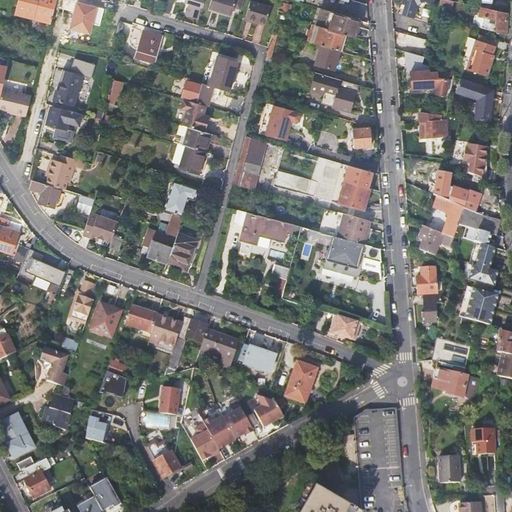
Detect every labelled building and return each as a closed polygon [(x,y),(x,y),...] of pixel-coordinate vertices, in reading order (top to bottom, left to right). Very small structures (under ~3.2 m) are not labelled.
[(43,21),(51,23),(57,0),(37,0),(37,3),(33,2),(33,0),(30,0),(19,0),(16,15),(33,19),(43,21)] [(202,7),(204,0),(187,0),(186,3),(190,4),(187,15),(197,18),(200,7),(202,7)] [(211,0),(209,8),(231,15),(234,9),(241,11),(243,0),(211,0)] [(453,0),(451,0),(440,0),(439,6),(451,9),(453,0)] [(250,1),(246,17),(265,23),(270,7),(250,1)] [(173,4),(167,2),(163,12),(170,14),(173,4)] [(291,6),(284,4),(282,11),(289,13),(291,6)] [(508,13),(481,7),(479,15),(477,14),(474,25),(490,30),(506,34),(508,13)] [(330,11),(325,28),(353,37),(357,19),(330,11)] [(107,31),(116,33),(119,21),(110,19),(107,31)] [(356,37),(353,37),(325,29),(325,28),(315,25),(310,42),(317,44),(339,51),(352,54),(356,37)] [(490,30),(474,25),(473,32),(480,35),(488,37),(490,30)] [(161,36),(143,31),(135,57),(153,62),(161,36)] [(270,59),(277,33),(273,32),(269,46),(266,56),(266,58),(270,59)] [(480,35),(478,40),(494,45),(496,40),(488,37),(480,35)] [(471,57),(477,40),(469,37),(466,46),(468,47),(466,56),(471,57)] [(223,43),(207,39),(205,46),(220,51),(223,43)] [(477,40),(471,57),(471,60),(468,70),(487,76),(493,60),(491,59),(495,46),(494,45),(478,40),(477,40)] [(339,51),(317,44),(316,48),(319,48),(315,64),(334,70),(339,51)] [(421,66),(424,56),(404,51),(406,72),(410,72),(410,90),(428,89),(428,87),(436,88),(433,95),(443,97),(448,75),(421,66)] [(184,70),(182,78),(202,84),(213,87),(229,92),(232,80),(230,79),(234,62),(210,54),(208,63),(216,65),(210,82),(202,79),(203,75),(184,70)] [(8,60),(0,58),(0,75),(5,77),(8,60)] [(57,90),(54,99),(74,106),(81,85),(90,88),(93,79),(63,69),(59,82),(62,82),(60,90),(57,90)] [(354,83),(316,72),(311,89),(324,93),(322,102),(332,105),(332,106),(349,111),(354,92),(352,92),(354,83)] [(113,79),(109,98),(116,100),(121,81),(113,79)] [(493,90),(460,79),(455,92),(466,95),(469,94),(478,97),(474,118),(490,121),(492,103),(491,101),(493,90)] [(208,106),(213,87),(202,84),(201,86),(186,82),(182,97),(197,101),(197,103),(206,105),(208,106)] [(4,88),(0,102),(0,109),(14,113),(14,115),(26,118),(32,96),(22,94),(23,92),(4,88)] [(182,125),(188,127),(205,132),(209,116),(204,115),(206,105),(197,103),(184,99),(181,109),(186,111),(182,125)] [(299,112),(274,105),(268,124),(261,122),(258,133),(285,140),(291,122),(295,123),(299,121),(300,116),(299,112)] [(80,126),(83,114),(71,111),(54,107),(52,115),(49,115),(47,124),(67,130),(68,123),(80,126)] [(445,115),(420,112),(420,121),(422,139),(447,137),(445,115)] [(105,120),(103,119),(102,126),(109,128),(111,122),(105,120)] [(183,144),(186,145),(206,151),(211,134),(205,132),(188,127),(182,125),(180,124),(177,134),(182,135),(185,136),(183,142),(183,144)] [(371,146),(370,127),(353,129),(354,147),(371,146)] [(245,136),(243,143),(239,162),(233,183),(254,189),(266,142),(245,136)] [(470,163),(469,173),(483,177),(485,167),(487,168),(487,157),(486,157),(483,156),(485,146),(468,143),(467,147),(466,147),(463,162),(470,163)] [(206,151),(186,145),(185,148),(181,164),(180,167),(199,173),(206,151)] [(181,164),(185,148),(178,146),(173,162),(181,164)] [(80,160),(66,156),(64,162),(59,161),(52,159),(50,167),(49,167),(46,175),(49,176),(46,184),(61,188),(64,189),(66,182),(69,183),(74,166),(78,167),(80,160)] [(372,172),(350,166),(346,182),(344,181),(338,204),(363,211),(370,188),(368,188),(372,172)] [(428,193),(452,204),(464,209),(475,212),(481,194),(470,190),(469,192),(450,187),(452,174),(438,172),(435,187),(431,186),(428,193)] [(157,208),(163,210),(173,181),(167,179),(157,208)] [(55,208),(61,188),(46,184),(32,180),(30,188),(43,192),(40,203),(55,208)] [(186,197),(189,197),(194,199),(197,188),(173,181),(163,210),(173,213),(183,216),(188,201),(186,200),(186,197)] [(94,198),(82,195),(77,211),(89,214),(90,211),(94,198)] [(464,209),(452,204),(444,229),(456,233),(458,226),(464,209)] [(319,231),(333,235),(344,238),(365,244),(371,221),(325,208),(319,231)] [(82,235),(89,237),(90,235),(99,238),(110,242),(113,235),(118,221),(90,211),(89,214),(84,229),(82,235)] [(294,225),(247,212),(239,240),(253,244),(256,235),(284,242),(286,233),(291,234),(294,225)] [(166,232),(176,236),(178,233),(184,216),(183,216),(173,213),(166,232)] [(0,249),(12,254),(19,231),(0,224),(0,249)] [(434,255),(442,234),(424,226),(419,239),(423,241),(419,249),(434,255)] [(319,231),(303,227),(301,236),(319,241),(319,244),(330,247),(333,235),(319,231)] [(153,231),(154,230),(149,228),(143,244),(144,245),(150,230),(153,231)] [(166,262),(176,238),(154,230),(153,231),(150,230),(144,245),(151,247),(148,255),(166,262)] [(197,240),(178,233),(176,236),(176,238),(166,262),(186,270),(197,240)] [(487,245),(493,247),(495,248),(505,251),(503,237),(490,234),(487,245)] [(121,239),(113,235),(110,242),(108,248),(117,251),(121,239)] [(333,235),(330,247),(324,268),(356,276),(361,256),(362,252),(352,249),(353,245),(343,242),(344,238),(333,235)] [(365,244),(344,238),(343,242),(353,245),(352,249),(362,252),(361,256),(366,257),(369,245),(365,244)] [(470,287),(467,286),(463,302),(459,317),(490,325),(493,317),(490,316),(492,309),(494,302),(497,303),(498,295),(491,293),(493,286),(494,286),(496,278),(494,278),(496,270),(490,268),(494,255),(491,254),(493,247),(487,245),(477,242),(475,251),(479,259),(477,265),(476,264),(471,280),(470,287)] [(151,247),(144,245),(142,252),(148,255),(151,247)] [(369,245),(366,257),(375,260),(374,267),(380,267),(380,261),(382,262),(381,248),(369,245)] [(45,255),(29,249),(18,274),(33,281),(36,276),(59,286),(61,287),(62,284),(66,272),(42,262),(45,255)] [(471,280),(476,264),(471,263),(470,263),(465,278),(471,280)] [(287,280),(290,270),(275,266),(272,276),(287,280)] [(437,292),(435,267),(421,269),(421,277),(417,277),(418,295),(437,292)] [(85,279),(81,290),(76,303),(72,317),(86,322),(94,300),(92,300),(97,286),(92,284),(92,282),(85,279)] [(463,302),(467,286),(461,285),(457,300),(463,302)] [(76,303),(81,290),(78,289),(68,318),(85,324),(86,322),(72,317),(76,303)] [(442,293),(424,295),(426,323),(437,322),(436,304),(441,303),(442,297),(442,293)] [(463,302),(457,300),(453,316),(459,317),(463,302)] [(104,334),(112,337),(122,310),(113,307),(112,309),(100,305),(92,328),(104,333),(104,334)] [(131,305),(125,323),(152,332),(156,317),(158,313),(131,305)] [(193,320),(208,325),(211,317),(196,312),(193,320)] [(334,315),(327,313),(322,330),(326,331),(326,333),(329,333),(334,315)] [(357,321),(334,315),(329,333),(352,340),(357,321)] [(165,320),(156,317),(152,332),(150,338),(174,346),(177,337),(178,334),(182,323),(166,317),(165,320)] [(208,325),(193,320),(184,317),(182,323),(178,334),(186,337),(202,342),(207,329),(208,325)] [(0,331),(0,359),(14,353),(15,352),(5,329),(0,331)] [(202,342),(200,349),(222,356),(220,364),(229,367),(238,340),(207,329),(202,342)] [(489,343),(488,349),(511,354),(511,344),(511,343),(511,333),(499,331),(497,341),(499,342),(498,345),(489,343)] [(173,372),(185,340),(177,337),(174,346),(164,375),(173,372)] [(433,361),(464,368),(469,345),(437,338),(435,337),(430,360),(433,361)] [(68,342),(65,348),(76,352),(78,346),(68,342)] [(276,354),(249,345),(244,362),(270,371),(276,354)] [(64,387),(68,375),(62,373),(68,356),(44,348),(40,360),(45,361),(52,364),(50,370),(46,380),(64,387)] [(511,355),(503,353),(499,375),(511,378),(511,355)] [(297,360),(285,396),(305,403),(318,368),(297,360)] [(52,364),(45,361),(43,366),(46,369),(50,370),(52,364)] [(112,361),(108,372),(123,377),(126,367),(112,361)] [(126,367),(123,377),(136,382),(139,371),(126,367)] [(464,397),(469,376),(437,369),(433,387),(447,391),(446,393),(464,397)] [(0,405),(10,400),(0,379),(0,405)] [(162,387),(159,413),(176,415),(179,389),(162,387)] [(67,430),(76,400),(61,396),(55,394),(50,409),(49,414),(46,413),(43,424),(67,430)] [(254,410),(264,427),(284,415),(275,399),(273,400),(257,395),(263,405),(254,410)] [(257,397),(250,401),(254,408),(261,404),(257,397)] [(94,405),(80,401),(79,406),(93,410),(94,405)] [(226,416),(224,417),(235,437),(245,432),(245,433),(247,435),(254,431),(239,404),(232,408),(234,412),(226,416)] [(342,481),(332,499),(348,508),(350,506),(360,511),(409,511),(407,507),(405,495),(404,491),(396,407),(366,410),(353,417),(355,434),(341,436),(344,472),(357,471),(358,480),(342,481)] [(101,421),(108,422),(110,413),(103,411),(101,421)] [(110,424),(123,425),(123,414),(110,414),(110,424)] [(17,415),(0,422),(0,424),(4,432),(2,434),(12,455),(23,449),(25,452),(34,447),(28,434),(27,435),(17,415)] [(209,418),(203,421),(204,423),(219,449),(226,445),(225,443),(227,442),(228,444),(236,439),(235,438),(235,437),(224,417),(223,416),(212,422),(209,418)] [(109,426),(90,421),(85,438),(86,438),(100,442),(105,443),(106,440),(107,433),(109,426)] [(198,435),(191,440),(200,457),(203,461),(210,456),(209,454),(219,449),(204,423),(194,429),(198,435)] [(480,442),(481,454),(496,453),(494,429),(472,430),(472,443),(477,442),(480,442)] [(107,433),(106,440),(112,442),(114,435),(107,433)] [(157,440),(146,445),(164,478),(181,468),(166,440),(159,444),(157,440)] [(14,458),(25,452),(23,449),(12,455),(14,458)] [(460,481),(458,456),(439,457),(439,465),(440,465),(440,471),(439,471),(440,482),(460,481)] [(17,464),(20,471),(34,464),(31,457),(17,464)] [(50,467),(46,458),(24,469),(28,478),(25,479),(34,497),(50,489),(45,481),(41,471),(48,468),(50,467)] [(183,467),(185,472),(193,467),(190,463),(183,467)] [(79,503),(82,511),(105,511),(122,505),(110,476),(90,485),(95,496),(79,503)] [(257,481),(245,488),(248,493),(260,487),(257,481)] [(360,511),(350,506),(348,508),(332,499),(326,496),(327,493),(317,488),(303,511),(360,511)] [(480,511),(480,502),(459,503),(460,511),(480,511)]
